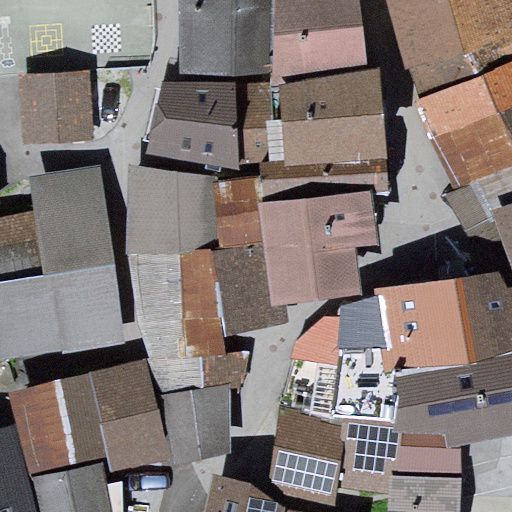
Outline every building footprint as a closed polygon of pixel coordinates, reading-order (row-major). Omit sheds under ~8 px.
[(286,0),(192,0),(191,63),(281,69),(286,0)] [(373,56),(367,0),(286,0),(281,69),(373,56)] [(511,0),(389,0),(416,84),(511,54),(511,0)] [(511,56),(414,96),(473,239),(498,229),(511,261),(511,56)] [(82,72),(19,78),(25,146),(89,140),(82,72)] [(380,72),(280,81),(289,186),(390,177),(380,72)] [(271,108),(169,94),(143,161),(246,177),(271,108)] [(246,177),(143,161),(127,259),(153,359),(158,383),(228,378),(222,335),(279,320),(277,301),(356,288),(350,244),(375,241),(369,197),(263,209),(246,177)] [(34,170),(47,270),(110,262),(96,162),(34,170)] [(47,270),(0,276),(0,336),(1,347),(119,331),(110,262),(47,270)] [(394,370),(393,419),(446,429),(451,440),(511,427),(511,307),(493,269),(386,282),(388,339),(394,370)] [(164,455),(140,364),(14,395),(32,470),(107,456),(111,468),(164,455)] [(228,382),(164,391),(176,457),(229,447),(228,382)] [(393,419),(284,402),(269,481),(289,486),(337,498),(339,486),(386,493),(385,506),(406,507),(405,511),(450,511),(451,440),(446,429),(393,419)] [(33,511),(9,423),(0,425),(0,511),(33,511)] [(110,511),(101,462),(35,474),(42,511),(110,511)] [(278,511),(283,494),(219,481),(212,511),(278,511)]
